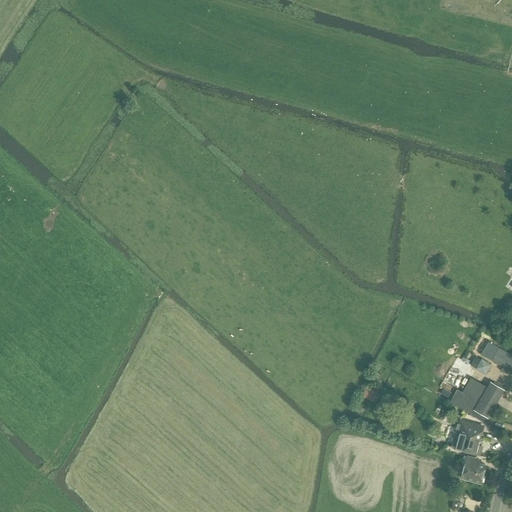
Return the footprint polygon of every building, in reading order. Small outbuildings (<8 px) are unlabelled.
[(494,345),(486,358),(492,361),(503,367),(501,371),(505,373),(507,369),(509,370),(511,372),(511,370),(511,354),(499,348),(494,345)] [(476,369),(486,375),(491,365),(482,359),(479,363),(476,369)] [(444,389),(441,394),(451,400),(450,403),(485,423),(488,418),(503,392),(505,390),(499,387),(490,382),(487,388),(471,378),(463,392),(462,393),(460,392),(457,390),(456,392),(454,395),(444,389)] [(366,389),(362,396),(372,402),(378,391),(372,388),(371,391),(366,389)] [(480,455),(482,448),(478,446),(483,427),(460,420),(453,447),(480,455)] [(481,483),(486,466),(480,464),(480,460),(468,457),(462,478),(481,483)]
